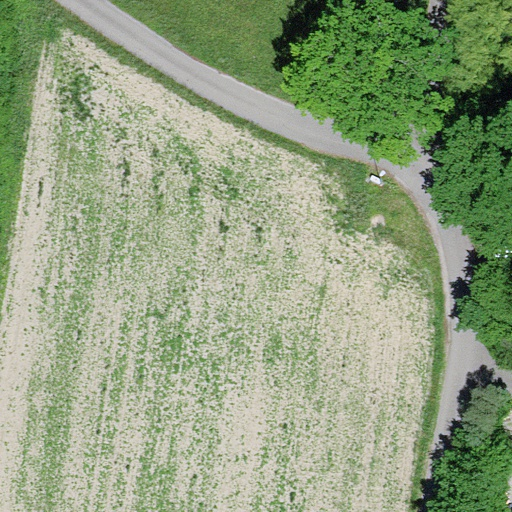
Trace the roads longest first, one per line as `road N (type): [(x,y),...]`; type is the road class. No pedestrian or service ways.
road 1 (residential): [(428,154),(336,139),(226,95),(83,0)]
road 2 (residential): [(436,511),(469,331),(456,224),(428,154)]
road 3 (residential): [(439,0),(428,154)]
